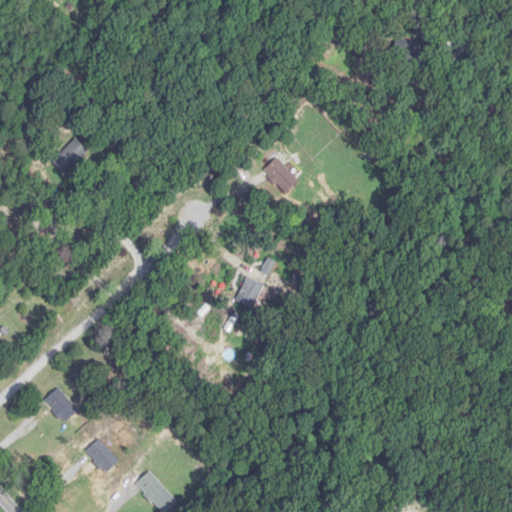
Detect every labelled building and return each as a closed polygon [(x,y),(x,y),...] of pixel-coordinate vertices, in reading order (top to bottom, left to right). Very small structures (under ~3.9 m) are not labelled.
[(54,162),(66,175),(90,152),(78,139),(54,162)] [(301,181),(278,159),(266,172),(288,194),(301,181)] [(238,301),(254,308),(265,287),(249,279),(238,301)] [(46,401),(67,423),(80,411),(59,389),(46,401)] [(121,461),(102,439),(88,451),(108,473),(121,461)] [(170,511),(180,503),(151,472),(138,484),(162,511),(170,511)]
